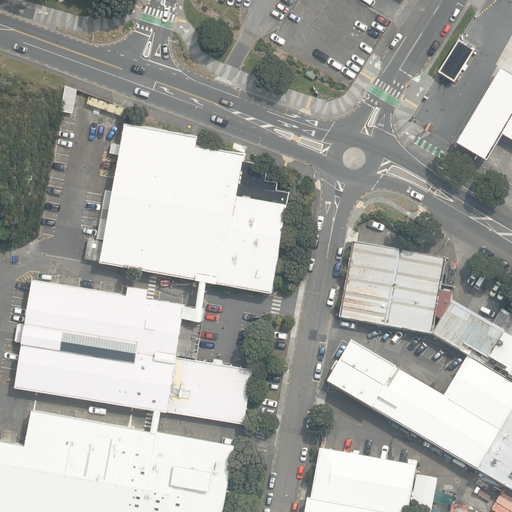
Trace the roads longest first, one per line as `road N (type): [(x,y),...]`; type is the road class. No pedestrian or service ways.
road 1 (unclassified): [(280,511),(341,177)]
road 2 (secondary): [(331,149),(139,79)]
road 3 (residential): [(364,136),(440,0)]
road 4 (secondary): [(139,79),(0,29)]
road 5 (secondary): [(373,146),(459,192),(474,214)]
